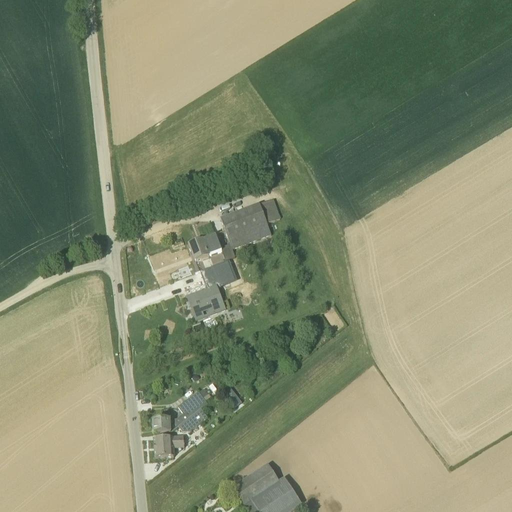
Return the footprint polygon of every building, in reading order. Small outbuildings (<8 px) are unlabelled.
[(229,244),(232,251),(271,236),(259,206),(220,221),(229,244)] [(220,249),(217,239),(206,244),(205,241),(189,247),(192,255),(193,255),(196,263),(209,258),(207,253),(220,249)] [(228,247),(221,249),(222,253),(225,262),(235,258),(232,251),(229,244),(227,245),(228,247)] [(227,313),(224,306),(218,290),(220,289),(213,268),(200,273),(207,292),(188,299),(194,317),(209,312),(212,318),(227,313)] [(198,373),(196,368),(188,371),(190,376),(198,373)] [(232,410),(241,403),(232,390),(223,397),(232,410)] [(169,434),(207,405),(199,394),(178,409),(183,416),(177,421),(153,422),(154,435),(169,434)] [(207,405),(169,434),(172,434),(178,429),(183,434),(191,433),(208,419),(201,411),(208,405),(207,405)] [(155,460),(167,459),(175,458),(174,450),(184,449),(184,438),(154,440),(155,460)] [(278,483),(268,467),(233,489),(248,511),(292,511),(302,506),(284,479),(278,483)]
